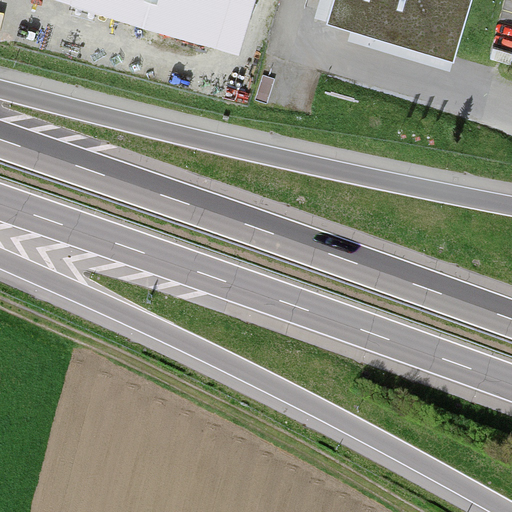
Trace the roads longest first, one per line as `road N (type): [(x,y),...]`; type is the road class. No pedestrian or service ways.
road 1 (motorway): [(0,258),(199,346),(510,511)]
road 2 (motorway): [(511,319),(0,138)]
road 3 (motorway): [(0,203),(511,384)]
road 4 (motorway): [(511,206),(0,89)]
